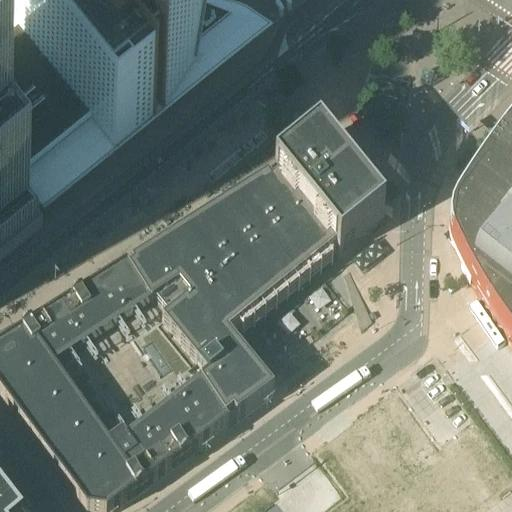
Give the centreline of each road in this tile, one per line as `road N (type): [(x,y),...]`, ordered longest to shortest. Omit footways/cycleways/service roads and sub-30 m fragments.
road 1 (tertiary): [(156,511),(401,332),(420,159),(437,130),(511,53)]
road 2 (tertiary): [(358,0),(0,293)]
